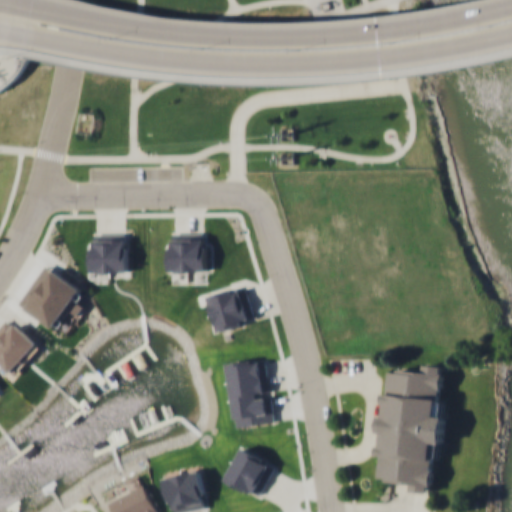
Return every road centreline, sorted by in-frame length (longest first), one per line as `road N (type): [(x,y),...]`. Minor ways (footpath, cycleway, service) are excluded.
road 1 (residential): [(36,199),(228,195),(259,204),(315,385),(332,511)]
road 2 (primary): [(16,33),(102,50),(253,62),(371,60),(511,34)]
road 3 (primary): [(439,24),(240,35),(145,29),(22,7)]
road 4 (tertiary): [(0,274),(22,241),(47,155),(48,17)]
